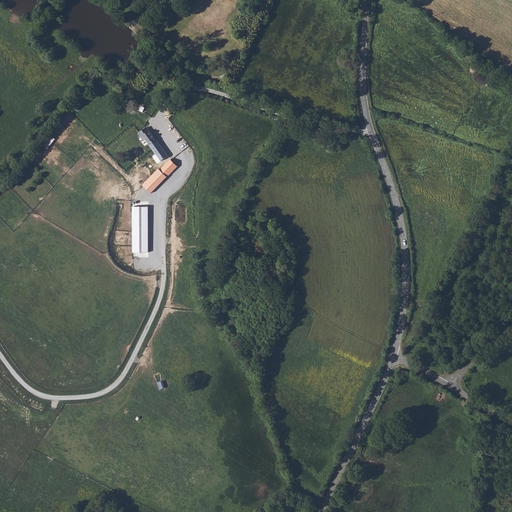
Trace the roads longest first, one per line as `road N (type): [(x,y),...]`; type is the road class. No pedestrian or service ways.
road 1 (track): [(0,351),(30,390),(47,397),(89,396),(117,381),(165,279),(165,190),(184,168),(159,128),(160,112),(184,89),(330,131),(371,129)]
road 2 (tertiary): [(394,354),(405,246),(364,100),(367,0)]
road 3 (tertiary): [(321,511),(394,354)]
